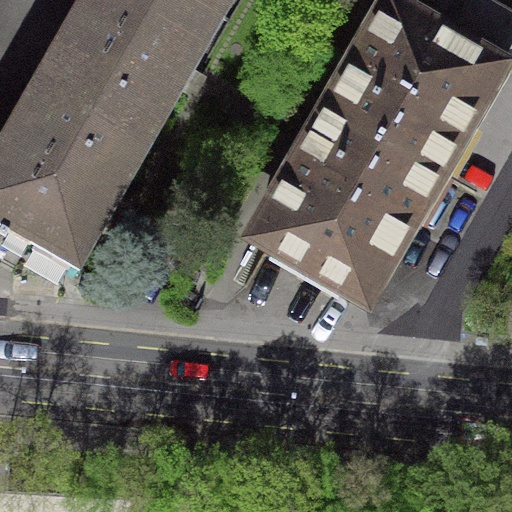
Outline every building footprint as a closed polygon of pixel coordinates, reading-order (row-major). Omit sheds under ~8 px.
[(192,0),(83,0),(38,79),(147,142),(184,79),(220,16),(192,0)] [(192,0),(220,16),(228,0),(192,0)] [(392,0),(373,35),(330,110),(438,172),(511,42),(511,15),(485,0),(392,0)] [(147,142),(38,79),(19,112),(31,119),(0,172),(0,225),(9,230),(42,249),(74,268),(110,205),(147,142)] [(293,172),(257,235),(274,245),(269,253),(343,295),(347,287),(365,298),(438,172),(330,110),(293,172)] [(0,245),(9,230),(0,225),(0,245)] [(0,452),(0,511),(124,511),(139,462),(0,452)]
